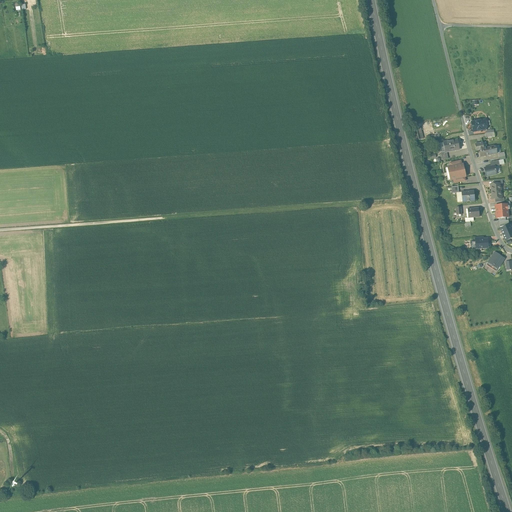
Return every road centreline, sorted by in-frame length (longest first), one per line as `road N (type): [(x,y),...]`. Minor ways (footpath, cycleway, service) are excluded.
road 1 (primary): [(507,511),(414,192),(371,0)]
road 2 (track): [(401,201),(0,229)]
road 3 (residential): [(511,251),(491,221),(433,0)]
